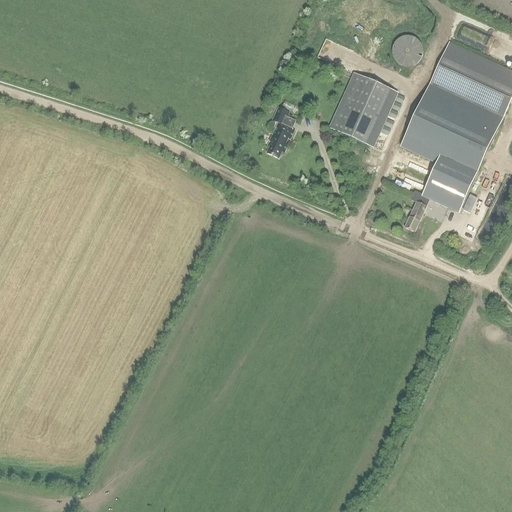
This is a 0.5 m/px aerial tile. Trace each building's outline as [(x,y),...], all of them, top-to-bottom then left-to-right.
[(419,10),(411,32),(425,37),(432,14),(419,10)] [(407,69),(411,69),(413,68),(416,66),(419,64),(421,62),(422,59),(423,56),(424,53),(423,49),(423,47),(421,44),(419,41),(417,39),(414,37),(411,37),(408,36),(404,36),(401,37),(399,39),(396,41),(394,44),(392,46),(392,49),(391,52),(391,56),(392,59),(394,62),(396,64),(399,66),(401,68),(404,68),(407,69)] [(430,85),(401,148),(437,164),(423,196),(431,200),(430,201),(459,214),(503,118),(511,98),(511,72),(449,44),(430,85)] [(354,75),(329,130),(366,146),(390,91),(354,75)] [(273,121),(278,123),(268,145),(270,146),(267,154),(279,159),(282,152),(285,153),(288,144),(286,143),(288,139),(290,140),(295,130),(281,124),(284,116),(287,117),(289,113),(279,108),(273,121)] [(416,203),(405,229),(415,234),(430,201),(431,200),(423,196),(415,192),(411,201),(416,203)]
